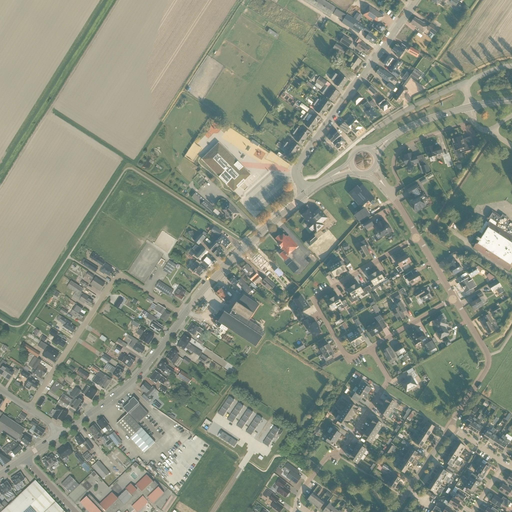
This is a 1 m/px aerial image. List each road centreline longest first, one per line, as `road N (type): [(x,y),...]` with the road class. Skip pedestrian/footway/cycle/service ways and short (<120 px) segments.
road 1 (residential): [(29,407),(116,276),(183,315)]
road 2 (unclassified): [(305,193),(297,167),(416,0)]
road 3 (residential): [(369,348),(347,361),(311,299),(418,237)]
road 4 (residential): [(299,506),(296,498),(325,459),(338,455),(388,379),(369,348)]
road 5 (primary): [(57,434),(131,381),(183,315)]
road 6 (primary): [(183,315),(305,193)]
road 7 (residential): [(474,120),(401,147),(393,166),(400,185),(390,192)]
